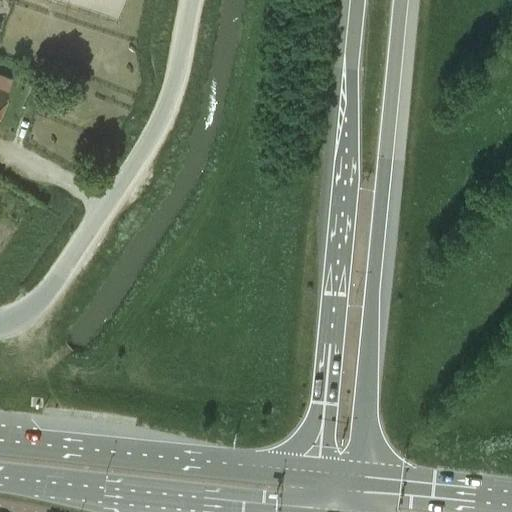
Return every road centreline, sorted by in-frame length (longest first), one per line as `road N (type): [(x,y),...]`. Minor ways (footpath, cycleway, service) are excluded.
road 1 (motorway): [(357,482),(401,0)]
road 2 (motorway): [(356,0),(351,175),(325,479)]
road 3 (unclassified): [(0,326),(64,276),(162,129),(196,0)]
road 4 (secondary): [(325,479),(0,436)]
road 5 (secondary): [(0,478),(266,511)]
road 6 (secondary): [(511,499),(357,482)]
